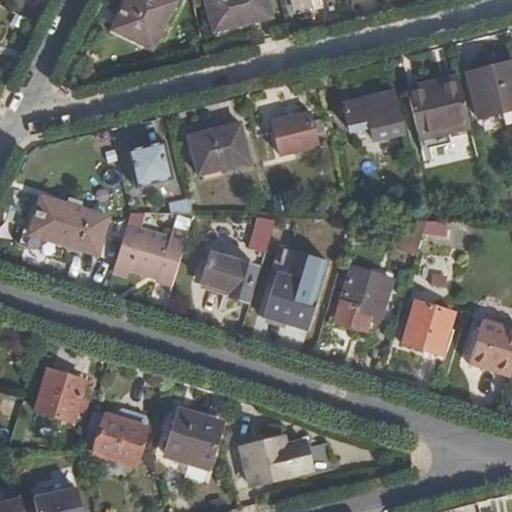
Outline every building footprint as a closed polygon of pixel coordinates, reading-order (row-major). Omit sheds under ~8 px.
[(177,4),(167,0),(131,0),(122,19),(126,21),(120,33),(154,50),(177,4)] [(274,17),(269,0),(217,0),(225,29),(274,17)] [(472,95),(511,85),(511,64),(467,76),(472,95)] [(472,130),(459,77),(439,82),(439,87),(410,94),(418,134),(448,126),(450,135),(472,130)] [(439,87),(439,82),(408,89),(410,94),(439,87)] [(511,105),(511,85),(472,95),(478,119),(499,114),(498,108),(511,105)] [(411,154),(396,92),(343,105),(350,133),(374,126),(378,143),(385,141),(390,159),(411,154)] [(511,110),(511,105),(498,108),(499,114),(511,110)] [(272,123),(281,159),(320,148),(311,113),(272,123)] [(191,136),(201,177),(253,165),(245,124),(191,136)] [(420,142),(450,135),(448,126),(418,134),(420,142)] [(177,180),(167,142),(130,151),(138,188),(177,180)] [(64,247),(97,257),(108,219),(82,211),(84,204),(54,195),(52,202),(34,197),(19,247),(61,259),(64,247)] [(194,213),(191,199),(169,204),(170,213),(194,214),(194,213)] [(187,238),(189,229),(191,221),(178,216),(172,233),(187,238)] [(266,252),(275,222),(262,217),(254,248),(266,252)] [(422,233),(426,220),(406,219),(401,247),(416,252),(422,233)] [(449,236),(450,220),(426,220),(422,233),(449,236)] [(173,282),(187,238),(172,233),(168,243),(127,230),(113,274),(127,279),(129,274),(157,283),(159,277),(173,282)] [(229,298),(252,303),(260,270),(211,255),(203,283),(231,292),(229,298)] [(372,273),(350,267),(333,321),(366,331),(370,316),(382,319),(392,283),(371,277),(372,273)] [(447,287),(448,274),(433,272),(432,285),(447,287)] [(308,334),(323,286),(278,273),(264,320),(308,334)] [(170,292),(173,282),(159,277),(157,283),(155,288),(170,292)] [(402,343),(439,355),(453,314),(415,303),(402,343)] [(510,379),(511,372),(511,332),(483,323),(468,366),(510,379)] [(73,427),(86,382),(48,371),(34,416),(73,427)] [(124,410),(122,417),(152,426),(155,419),(153,415),(128,407),(124,410)] [(223,425),(180,411),(167,458),(210,471),(223,425)] [(94,431),(90,430),(84,448),(95,452),(94,456),(138,470),(152,426),(122,417),(108,412),(107,415),(101,434),(94,431)] [(107,415),(100,413),(94,431),(101,434),(107,415)] [(0,443),(7,446),(11,437),(1,433),(0,434),(0,443)] [(306,442),(287,447),(285,437),(240,449),(249,485),(314,470),(306,442)] [(157,464),(155,454),(148,456),(150,466),(157,464)] [(57,489),(35,495),(36,500),(58,494),(57,489)] [(58,494),(36,500),(39,511),(84,511),(78,489),(58,494)] [(217,511),(228,509),(225,499),(212,502),(214,511),(217,511)] [(25,511),(22,500),(0,506),(0,511),(25,511)]
